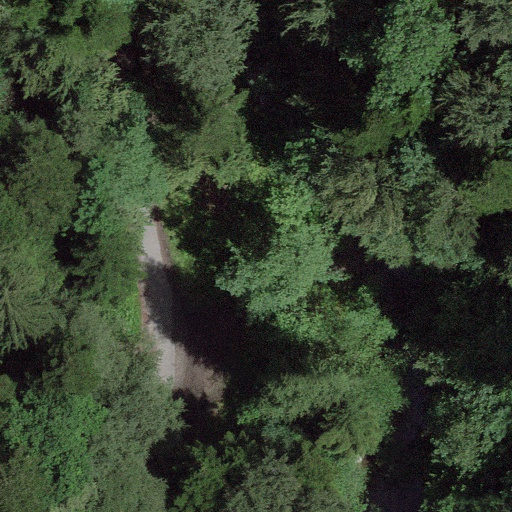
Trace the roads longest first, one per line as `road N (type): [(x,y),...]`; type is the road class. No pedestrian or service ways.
road 1 (unclassified): [(0,126),(72,304),(93,337),(156,383),(121,0)]
road 2 (track): [(143,511),(156,383)]
